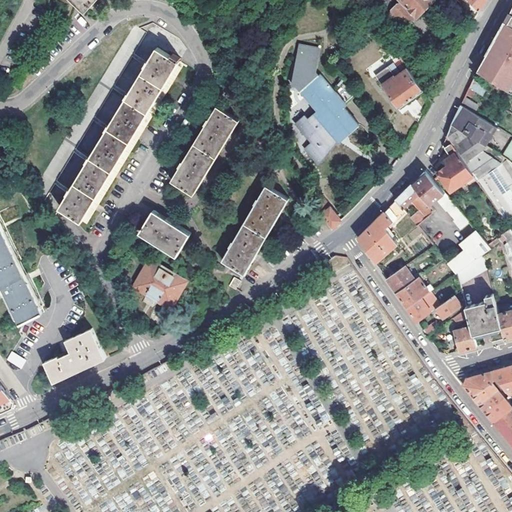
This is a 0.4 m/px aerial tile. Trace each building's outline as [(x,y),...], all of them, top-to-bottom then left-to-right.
[(360,0),(342,0),(348,9),(360,0)] [(402,0),(405,3),(399,4),(392,11),(392,17),(397,22),(400,18),(409,27),(435,0),(402,0)] [(469,0),(460,8),(473,23),(480,11),(470,0),(469,0)] [(470,0),(480,11),(482,6),(486,0),(470,0)] [(478,72),(509,91),(511,86),(511,10),(509,16),(481,66),(478,72)] [(138,28),(134,26),(33,191),(46,199),(56,183),(75,150),(95,118),(114,86),(134,55),(147,33),(138,28)] [(306,151),(321,166),(328,156),(328,153),(327,152),(339,140),(336,138),(343,132),(345,134),(358,124),(342,108),(345,105),(317,76),(315,77),(312,75),(315,50),(295,47),(290,89),(302,90),(320,109),(307,122),(304,118),(295,127),(312,145),(306,151)] [(178,61),(157,48),(148,63),(129,95),(109,127),(89,159),(69,191),(59,207),(82,221),(93,203),(112,172),(132,139),(152,107),(170,76),(178,61)] [(393,74),(383,81),(400,106),(423,119),(432,101),(409,69),(397,78),(393,74)] [(473,81),(470,88),(483,96),(487,90),(473,81)] [(465,98),(462,105),(476,114),(480,107),(465,98)] [(231,134),(240,119),(217,105),(209,119),(207,118),(203,125),(205,126),(183,162),(182,161),(179,167),(180,167),(171,181),(194,194),(205,177),(231,134)] [(452,126),(488,148),(500,128),(476,114),(462,105),(457,115),(452,126)] [(511,162),(505,158),(488,148),(452,126),(447,137),(474,176),(492,202),(511,188),(511,162)] [(447,137),(443,146),(451,157),(447,160),(450,164),(439,172),(452,191),(474,176),(447,137)] [(418,179),(413,184),(420,194),(430,206),(438,201),(447,212),(448,211),(455,220),(454,222),(461,230),(470,222),(427,170),(425,172),(424,174),(421,182),(418,179)] [(397,200),(405,210),(420,194),(413,184),(405,192),(397,200)] [(280,214),(290,198),(267,185),(259,198),(257,197),(254,203),(255,204),(234,240),(232,239),(229,245),(230,245),(221,259),(244,273),(255,255),(280,214)] [(511,188),(492,202),(503,218),(511,215),(511,188)] [(396,225),(408,213),(405,210),(397,200),(373,225),(358,239),(375,263),(399,243),(387,228),(393,222),(396,225)] [(323,214),(333,228),(342,219),(332,206),(323,214)] [(167,219),(154,211),(141,233),(158,243),(178,255),(191,233),(173,222),(174,221),(168,217),(167,219)] [(511,224),(511,215),(503,218),(508,226),(511,224)] [(6,288),(23,321),(45,311),(28,276),(26,273),(0,220),(0,275),(5,284),(6,288)] [(501,241),(501,242),(505,239),(507,242),(505,245),(508,257),(511,255),(511,231),(510,229),(498,238),(501,241)] [(477,230),(469,238),(461,244),(466,250),(450,264),(457,272),(457,273),(483,254),(492,248),(489,245),(477,230)] [(492,248),(501,241),(498,238),(489,245),(492,248)] [(487,270),(483,254),(457,273),(460,286),(487,270)] [(333,256),(331,266),(346,267),(347,257),(333,256)] [(185,282),(151,263),(137,285),(147,293),(147,294),(159,302),(160,300),(171,305),(185,282)] [(406,266),(387,280),(392,287),(397,294),(416,280),(406,266)] [(235,277),(230,286),(236,289),(241,281),(235,277)] [(420,277),(416,280),(397,294),(405,305),(407,308),(421,298),(430,291),(420,277)] [(467,309),(469,318),(471,326),(474,335),(488,332),(502,328),(499,313),(494,294),(485,297),(486,302),(466,308),(467,309)] [(456,295),(437,308),(444,318),(462,305),(456,295)] [(432,312),(421,298),(407,308),(415,319),(418,322),(432,312)] [(467,309),(454,318),(459,325),(469,318),(467,309)] [(511,309),(499,313),(502,328),(505,339),(511,337),(511,309)] [(424,330),(428,337),(440,328),(436,322),(424,330)] [(474,335),(471,326),(455,331),(460,352),(477,347),(474,335)] [(46,360),(50,369),(55,380),(107,357),(94,328),(68,340),(72,351),(63,355),(60,356),(60,354),(48,359),(46,360)] [(27,360),(12,351),(7,360),(22,368),(27,360)] [(498,378),(510,393),(511,392),(511,366),(493,372),(498,378)] [(484,374),(468,379),(465,386),(474,397),(493,382),(498,378),(493,372),(484,374)] [(479,403),(481,405),(500,390),(493,382),(474,397),(479,403)] [(0,413),(5,411),(12,408),(14,402),(0,383),(0,413)] [(486,412),(487,413),(506,398),(500,390),(481,405),(486,412)] [(511,404),(506,398),(487,413),(493,420),(494,422),(511,409),(511,408),(511,404)] [(511,410),(511,409),(494,422),(511,443),(511,410)]
